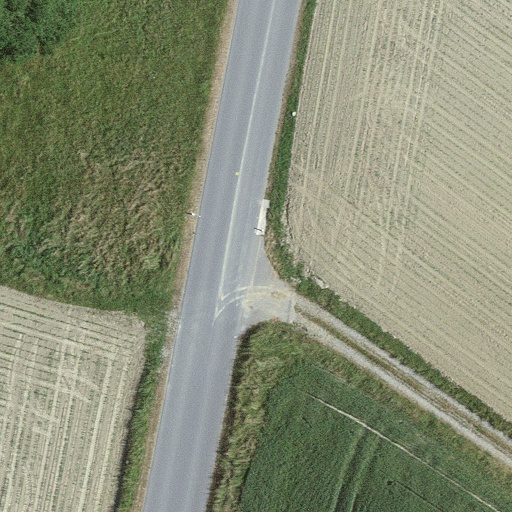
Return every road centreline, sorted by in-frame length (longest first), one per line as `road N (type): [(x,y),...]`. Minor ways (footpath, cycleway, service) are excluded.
road 1 (tertiary): [(270,0),(176,511)]
road 2 (track): [(511,452),(306,313),(220,279)]
